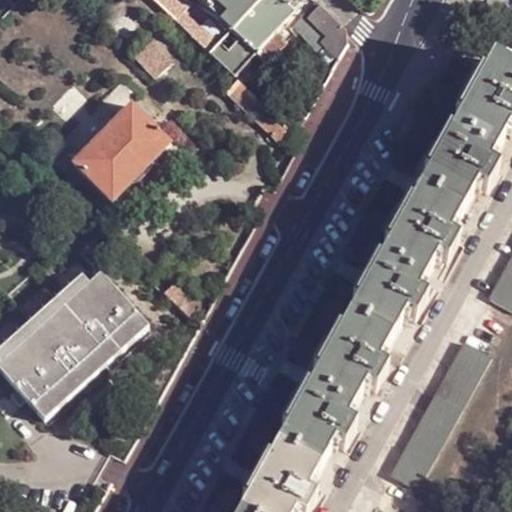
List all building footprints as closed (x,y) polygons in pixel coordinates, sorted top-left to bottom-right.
[(198,0),(232,33),(265,1),(263,0),(198,0)] [(265,0),(265,1),(232,33),(257,57),(269,68),(297,39),(292,33),(293,32),(302,21),(297,16),(284,4),(279,0),(265,0)] [(316,5),(311,0),(287,0),(284,4),(297,16),(302,21),(306,17),(311,10),(316,5)] [(325,45),(341,61),(348,50),(347,33),(316,5),(311,10),(315,14),(309,20),(330,40),(325,45)] [(186,13),(176,23),(179,25),(199,45),(207,35),(209,34),(186,13)] [(306,17),(302,21),(293,32),(316,56),(325,45),(330,40),(309,20),(306,17)] [(232,33),(227,39),(211,56),(239,83),(244,88),(253,78),(244,70),(257,57),(232,33)] [(215,42),(207,35),(199,45),(211,56),(227,39),(222,35),(215,42)] [(159,47),(141,64),(155,79),(173,62),(159,47)] [(311,511),(316,502),(307,498),(334,449),(343,455),(356,432),(346,426),(366,392),(375,397),(388,375),(378,370),(405,321),(414,327),(427,304),(418,299),(437,265),(446,270),(459,247),(450,242),(477,192),(486,198),(499,175),(489,170),(509,136),(511,138),(511,75),(492,64),(477,92),(475,91),(465,108),(467,110),(444,149),(442,148),(433,165),(435,166),(405,221),(403,220),(393,237),(395,238),(373,278),(371,277),(362,293),(364,295),(334,349),(332,348),(322,364),(324,365),(301,406),(300,405),(290,422),(292,423),(262,477),(260,476),(251,493),(252,494),(242,511),(311,511)] [(244,88),(239,83),(228,95),(285,149),(297,138),(244,88)] [(173,146),(134,107),(74,167),(114,205),(173,146)] [(511,263),(490,303),(511,315),(511,263)] [(88,284),(0,363),(0,373),(16,391),(24,400),(43,421),(147,328),(99,274),(88,284)] [(0,350),(0,363),(88,284),(80,277),(0,350)] [(178,282),(164,296),(181,313),(190,321),(200,305),(178,282)] [(416,474),(426,480),(492,362),(466,347),(393,479),(408,487),(416,474)] [(24,400),(16,391),(12,396),(10,395),(9,396),(19,407),(20,406),(19,405),(24,400)]
